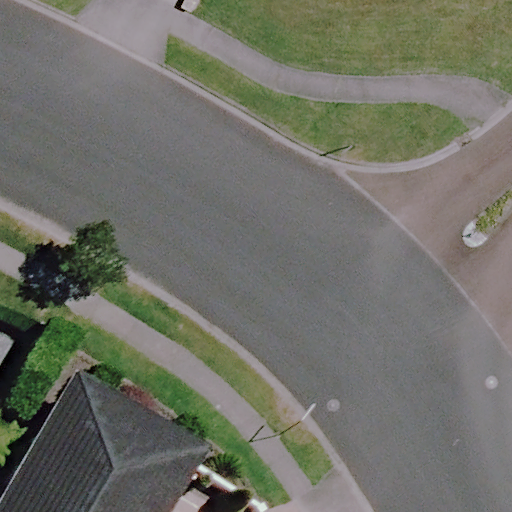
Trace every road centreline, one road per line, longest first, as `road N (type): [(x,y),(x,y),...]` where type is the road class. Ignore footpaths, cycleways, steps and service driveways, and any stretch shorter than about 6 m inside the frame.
road 1 (residential): [(379,346),(120,151),(0,87)]
road 2 (residential): [(379,346),(511,189)]
road 3 (residential): [(480,511),(379,346)]
